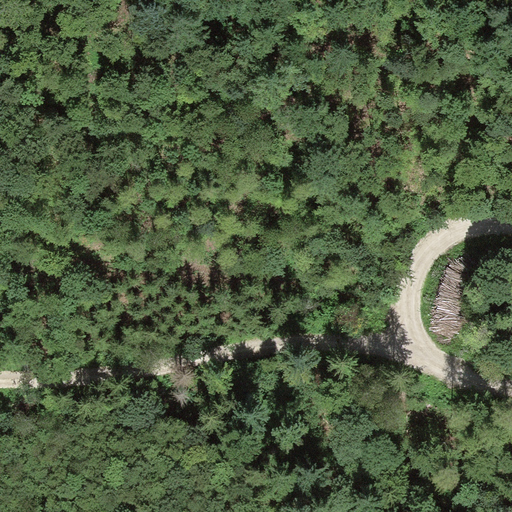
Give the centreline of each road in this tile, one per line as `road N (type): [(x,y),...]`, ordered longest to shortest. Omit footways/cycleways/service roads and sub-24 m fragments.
road 1 (track): [(0,378),(100,375),(328,342),(416,355)]
road 2 (track): [(511,396),(451,377),(416,355),(403,300),(413,272),(444,244),(480,232),(511,234)]
road 3 (track): [(511,458),(399,511)]
